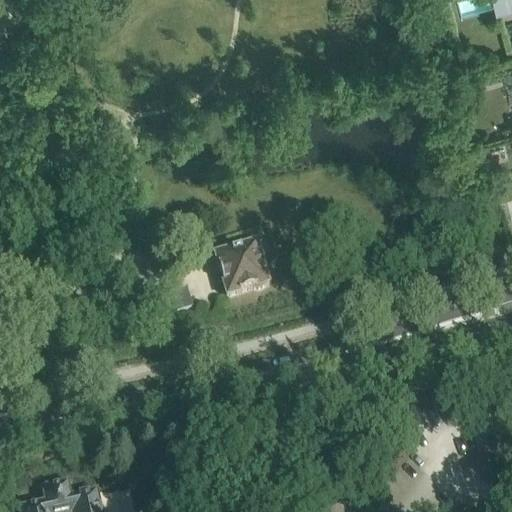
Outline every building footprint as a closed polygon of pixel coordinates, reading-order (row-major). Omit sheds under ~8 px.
[(511,0),(494,0),(497,12),(511,7),(511,0)] [(479,73),(468,76),(473,95),(484,92),(479,73)] [(214,257),(220,280),(226,299),(268,287),(256,244),(214,257)] [(191,307),(187,290),(161,296),(165,314),(191,307)] [(17,511),(16,511),(101,511),(97,493),(71,499),(68,484),(40,491),(43,505),(17,511)]
